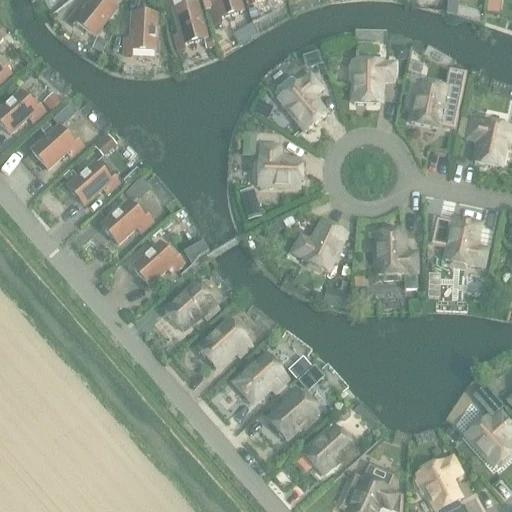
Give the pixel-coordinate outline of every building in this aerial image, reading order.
[(116,12),(101,0),(94,0),(82,16),(77,12),(67,25),(73,29),(76,25),(94,39),(116,12)] [(213,0),(216,10),(210,12),(215,28),(222,26),(220,21),(242,14),(238,0),(213,0)] [(252,0),(249,1),(247,2),(249,11),(256,10),(253,0),(252,0)] [(497,0),(488,0),(487,14),(499,15),(501,0),(497,0)] [(180,37),(174,38),(178,54),(185,52),(184,47),(203,42),(206,41),(197,7),(173,13),(180,37)] [(156,19),(133,17),(131,42),(125,42),(124,58),(131,58),(132,53),(155,54),(156,19)] [(259,22),(253,25),(254,27),(257,34),(263,31),(260,23),(259,22)] [(206,41),(203,42),(205,51),(214,49),(211,40),(206,41)] [(94,51),(94,52),(102,56),(107,45),(99,41),(94,51)] [(406,49),(394,50),(395,55),(400,61),(406,61),(406,49)] [(314,56),(303,61),(306,68),(317,63),(314,56)] [(380,84),(393,85),(394,66),(381,66),(381,64),(355,64),(354,69),(350,69),(350,84),(354,84),(354,106),(380,107),(380,84)] [(2,74),(0,72),(0,84),(10,76),(5,70),(2,74)] [(276,91),(275,95),(280,100),(279,101),(305,134),(326,117),(312,100),(322,92),(310,77),(300,86),(299,85),(298,86),(294,81),(290,80),(276,91)] [(414,88),(411,103),(415,104),(411,125),(437,131),(437,129),(455,132),(463,93),(445,90),(420,84),(419,89),(414,88)] [(0,113),(0,125),(10,137),(28,120),(32,125),(44,114),(40,109),(36,113),(21,95),(0,113)] [(53,103),(46,109),(51,115),(59,109),(53,103)] [(265,106),(261,114),(268,118),(272,110),(265,106)] [(61,114),(53,122),(60,130),(68,122),(61,114)] [(479,145),(474,165),(500,170),(505,149),(509,150),(511,136),(511,134),(508,134),(509,129),(483,124),(483,125),(470,122),(466,142),(479,145)] [(47,125),(40,131),(45,137),(52,131),(47,125)] [(74,147),(58,130),(32,154),(48,172),(66,155),(70,159),(82,149),(77,144),(74,147)] [(246,134),(245,142),(255,143),(255,134),(246,134)] [(104,141),(94,150),(102,159),(113,149),(115,148),(107,139),(104,141)] [(245,142),(243,142),(250,154),(255,150),(255,143),(245,142)] [(258,182),(258,188),(300,190),(301,164),(279,162),(280,150),(261,148),(260,161),(259,161),(259,167),(255,166),(254,182),(258,182)] [(68,190),(84,208),(103,191),(107,196),(118,185),(114,180),(110,184),(95,167),(68,190)] [(140,182),(125,194),(135,206),(150,193),(140,182)] [(255,201),(243,204),(248,222),(260,218),(255,201)] [(102,229),(118,247),(137,230),(141,234),(152,224),(148,219),(144,222),(129,205),(102,229)] [(291,218),(283,222),(286,229),(294,225),(291,218)] [(436,222),(431,248),(447,251),(445,263),(450,264),(449,268),(464,271),(465,267),(471,268),(471,267),(483,270),(487,252),(475,249),(479,227),(453,222),(453,226),(436,222)] [(279,223),(271,228),(275,235),(284,231),(279,223)] [(322,272),(327,274),(346,236),(322,225),(312,245),(301,239),(293,256),(304,261),(304,262),(309,265),(307,269),(320,275),(322,272)] [(403,235),(376,236),(378,278),(383,278),(383,282),(399,282),(398,277),(404,277),(404,291),(417,291),(416,276),(417,276),(416,256),(403,256),(403,235)] [(159,246),(133,270),(149,288),(168,271),(171,276),(183,265),(179,260),(175,264),(159,246)] [(219,311),(210,301),(213,299),(203,287),(200,290),(197,286),(165,314),(183,333),(201,317),(206,322),(219,311)] [(325,298),(323,305),(342,311),(344,304),(346,296),(327,290),(325,298)] [(366,290),(353,291),(354,304),(366,303),(366,290)] [(230,323),(198,351),(216,371),(235,354),(239,359),(252,348),(243,339),(247,336),(237,325),(233,327),(230,323)] [(267,357),(235,385),(253,405),(268,392),(274,399),(290,384),(284,377),(267,357)] [(302,361),(288,373),(295,381),(309,369),(302,361)] [(283,410),(268,423),(285,443),(302,428),(305,431),(316,421),(313,418),(317,415),(313,411),(316,408),(306,396),(303,399),(299,395),(294,389),(278,403),(283,410)] [(483,390),(471,400),(490,422),(502,411),(483,390)] [(337,414),(336,419),(340,423),(345,424),(350,421),(350,415),(347,411),(341,410),(337,414)] [(511,437),(511,430),(501,418),(491,426),(486,420),(482,424),(479,421),(467,431),(470,434),(466,438),(494,469),(498,466),(501,469),(511,459),(511,458),(510,456),(511,453),(511,449),(506,443),(511,437)] [(340,461),(345,466),(357,455),(349,446),(352,443),(342,431),(339,434),(335,430),(304,458),(321,478),(340,461)] [(434,464),(420,471),(422,474),(417,477),(420,481),(416,483),(423,497),(427,495),(435,511),(441,511),(460,502),(450,482),(461,476),(452,460),(441,466),(440,465),(435,467),(434,464)] [(353,476),(338,510),(341,511),(400,511),(401,499),(398,498),(387,492),(387,491),(393,478),(369,467),(363,480),(363,481),(353,476)]
